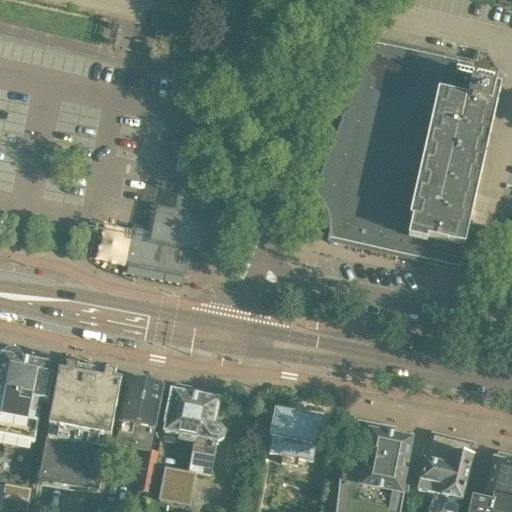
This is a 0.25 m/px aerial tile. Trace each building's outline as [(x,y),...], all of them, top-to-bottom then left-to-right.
[(328,228),(328,232),(328,235),(327,239),(326,243),(328,243),(329,239),(459,268),(500,89),(494,87),(498,73),(487,55),(477,53),(475,63),(371,40),(313,193),(310,191),(309,192),(312,194),(314,196),(317,199),(319,201),(321,204),(322,207),(324,210),(325,213),(326,217),(327,220),(328,224),(328,228)] [(151,235),(132,231),(126,264),(184,276),(189,250),(208,254),(220,195),(180,187),(175,213),(156,209),(151,235)] [(37,483),(67,488),(90,370),(67,365),(65,372),(58,371),(57,380),(46,378),(48,366),(47,365),(48,358),(30,355),(29,361),(21,359),(21,358),(17,352),(9,350),(2,356),(2,357),(1,357),(0,363),(0,438),(33,445),(41,402),(46,403),(49,388),(55,389),(37,483)] [(90,370),(67,488),(98,494),(105,452),(107,452),(120,382),(113,381),(114,374),(90,370)] [(137,492),(148,494),(156,454),(149,453),(162,386),(129,380),(115,447),(145,453),(137,492)] [(165,426),(164,434),(178,437),(178,441),(193,444),(190,461),(212,465),(216,444),(217,444),(223,442),(224,435),(219,430),(213,429),(218,401),(216,401),(217,397),(215,395),(203,392),(200,394),(200,398),(190,396),(190,392),(189,390),(176,387),(174,389),(173,393),(171,392),(164,426),(165,426)] [(282,457),(281,465),(297,468),(298,461),(312,463),(315,447),(316,447),(321,422),(275,413),(270,438),(271,439),(268,455),(282,457)] [(407,490),(401,489),(410,441),(394,437),(395,429),(353,421),(336,509),(337,509),(336,511),(399,511),(402,496),(406,497),(407,490)] [(428,511),(458,511),(462,498),(475,444),(430,434),(416,493),(432,497),(428,511)] [(462,498),(458,511),(511,511),(511,465),(504,463),(503,462),(502,461),(501,460),(499,459),(498,459),(496,458),(495,461),(493,461),(483,503),(462,498)] [(189,509),(195,476),(188,475),(164,470),(158,504),(189,509)] [(1,497),(29,501),(31,487),(3,484),(1,497)]
